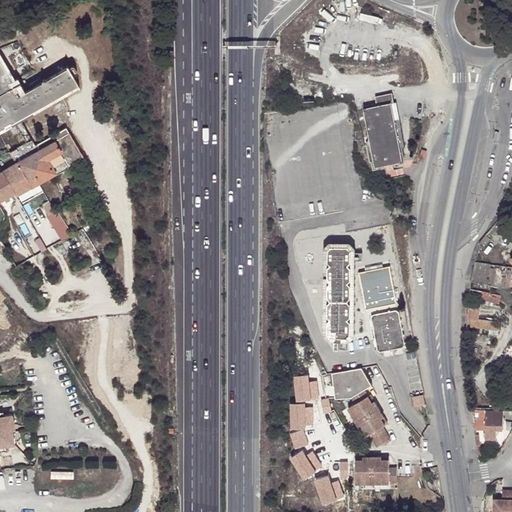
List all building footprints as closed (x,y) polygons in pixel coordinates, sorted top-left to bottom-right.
[(0,56),(14,80),(16,79),(0,51),(0,56)] [(0,129),(34,109),(79,83),(69,66),(26,91),(18,78),(16,79),(14,80),(0,56),(0,100),(2,105),(0,106),(0,129)] [(0,132),(16,123),(21,120),(80,86),(79,83),(34,109),(0,129),(0,132)] [(375,112),(373,104),(364,106),(368,125),(365,126),(367,134),(369,134),(371,141),(367,142),(371,161),(375,160),(376,168),(386,166),(385,164),(384,160),(402,156),(404,155),(403,147),(405,147),(399,119),(395,120),(391,103),(394,103),(392,93),(376,97),(377,103),(379,111),(375,112)] [(0,201),(15,193),(17,196),(57,172),(58,174),(70,167),(69,165),(84,157),(66,127),(35,146),(21,120),(16,123),(27,142),(10,152),(17,163),(2,171),(3,172),(0,173),(0,201)] [(384,160),(385,164),(403,161),(402,156),(384,160)] [(59,241),(69,236),(51,201),(41,206),(59,241)] [(324,249),(324,278),(324,310),(324,337),(330,342),(336,342),(336,341),(340,342),(340,343),(350,342),(356,337),(356,310),(356,279),(356,249),(350,244),(330,244),(324,249)] [(491,263),(477,261),(472,281),(510,287),(511,272),(511,266),(491,264),(491,263)] [(471,288),(470,297),(491,301),(500,303),(502,295),(471,288)] [(491,301),(470,297),(470,302),(481,303),(490,305),(491,301)] [(470,302),(468,319),(472,319),(479,320),(479,319),(481,303),(470,302)] [(374,315),(372,318),(379,350),(382,353),(404,348),(406,345),(400,313),(397,311),(374,315)] [(479,320),(472,319),(471,327),(501,331),(502,321),(479,319),(479,320)] [(362,368),(332,373),(335,399),(351,398),(364,389),(371,385),(362,368)] [(364,389),(351,398),(358,410),(353,412),(358,420),(377,409),(373,401),(371,402),(367,396),(364,389)] [(416,406),(425,404),(423,396),(423,395),(414,397),(416,406)] [(504,409),(486,408),(486,436),(497,437),(497,428),(504,428),(504,409)] [(377,409),(358,420),(362,428),(366,426),(374,439),(380,436),(384,433),(387,432),(383,425),(380,419),(382,417),(377,409)] [(0,447),(15,445),(12,431),(15,430),(13,415),(0,417),(0,447)] [(359,451),(352,451),(351,471),(368,471),(368,449),(359,449),(359,451)] [(377,449),(368,449),(368,471),(384,472),(384,467),(392,467),(392,452),(385,452),(377,451),(377,449)] [(496,501),(495,511),(511,511),(511,491),(505,492),(505,501),(496,501)]
